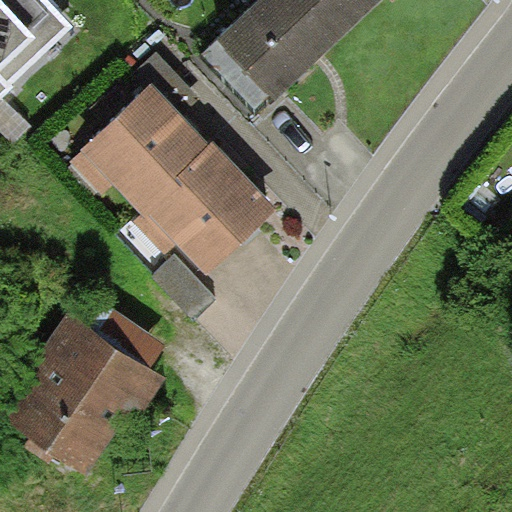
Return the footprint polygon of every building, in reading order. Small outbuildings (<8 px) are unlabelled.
[(74,31),(44,0),(0,0),(0,86),(6,94),(74,31)] [(277,103),(350,34),(317,0),(263,0),(219,42),(277,103)] [(317,0),(350,34),(385,0),(317,0)] [(132,77),(147,93),(150,89),(179,120),(200,100),(156,54),(132,77)] [(143,220),(212,153),(179,120),(150,89),(147,93),(72,165),(103,196),(111,187),(141,217),(143,220)] [(276,211),(214,150),(212,153),(143,220),(141,217),(133,225),(166,258),(176,248),(208,279),(276,211)] [(218,298),(174,255),(150,280),(194,322),(218,298)] [(86,325),(70,314),(0,416),(87,478),(137,408),(144,413),(166,381),(150,371),(165,349),(101,304),(86,325)]
